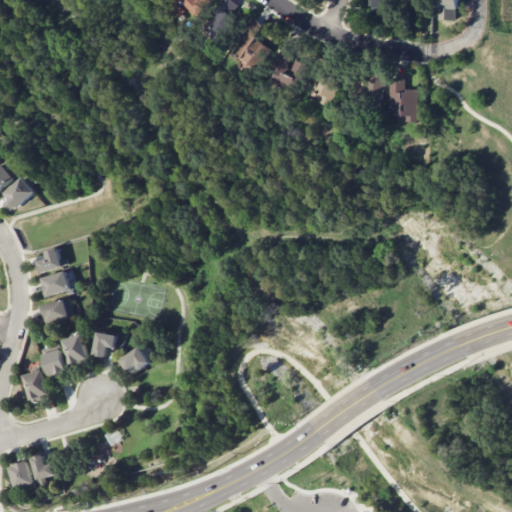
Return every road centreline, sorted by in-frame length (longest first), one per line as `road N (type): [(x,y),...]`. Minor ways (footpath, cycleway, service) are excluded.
road 1 (secondary): [(315,429),(259,469),(158,511)]
road 2 (residential): [(273,0),(350,42),(432,52)]
road 3 (residential): [(0,233),(20,298),(0,373)]
